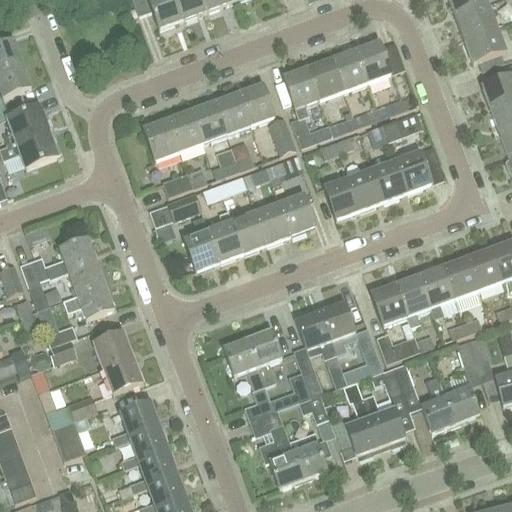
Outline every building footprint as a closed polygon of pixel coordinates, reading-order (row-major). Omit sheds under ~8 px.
[(182,26),(172,0),(152,0),(146,2),(144,0),(128,0),(137,22),(151,17),(158,36),(182,26)] [(198,0),(172,0),(182,26),(206,18),(198,0)] [(229,9),(225,0),(198,0),(206,18),(229,9)] [(225,0),(229,9),(252,0),(225,0)] [(445,0),(453,21),(487,8),(483,0),(445,0)] [(462,44),(496,32),(487,8),(453,21),(462,44)] [(496,32),(462,44),(471,69),(505,56),(496,32)] [(0,75),(22,68),(13,44),(0,48),(0,75)] [(353,56),(365,89),(390,80),(378,46),(353,56)] [(342,98),(365,89),(353,56),(330,64),(342,98)] [(318,106),(342,98),(330,64),(306,73),(318,106)] [(22,68),(0,75),(0,96),(2,102),(30,92),(22,68)] [(489,116),(511,107),(511,69),(507,71),(510,80),(480,92),(489,116)] [(318,106),(306,73),(281,82),(294,115),(295,115),(298,124),(303,122),(309,120),(306,111),(318,106)] [(237,99),(249,132),(274,123),(261,90),(237,99)] [(226,141),(249,132),(237,99),(214,108),(226,141)] [(374,113),(379,125),(410,114),(406,103),(401,105),(400,104),(374,113)] [(498,139),(511,134),(511,107),(489,116),(498,139)] [(201,150),(226,141),(214,108),(189,117),(201,150)] [(0,155),(16,149),(16,148),(47,136),(43,125),(46,124),(42,113),(39,114),(38,111),(6,123),(12,138),(3,141),(7,151),(0,153),(0,155)] [(355,134),(379,125),(374,113),(352,122),(351,122),(355,134)] [(178,158),(201,150),(189,117),(166,125),(178,158)] [(381,130),(385,142),(387,141),(389,145),(402,141),(401,136),(402,136),(401,133),(419,126),(416,118),(398,125),(398,124),(381,130)] [(310,138),(303,122),(298,124),(291,126),(301,153),(316,147),(311,138),(310,138)] [(351,122),(328,131),(333,142),(355,134),(351,122)] [(154,167),(178,158),(166,125),(141,134),(154,167)] [(280,162),(296,156),(284,125),(268,130),(280,162)] [(381,130),(367,135),(371,147),(385,142),(381,130)] [(507,163),(511,161),(511,134),(498,139),(507,163)] [(60,157),(56,146),(51,148),(47,136),(16,148),(16,149),(0,155),(0,158),(3,166),(20,159),(25,173),(56,161),(55,159),(60,157)] [(333,148),(337,159),(353,153),(349,142),(333,148)] [(324,164),(337,159),(333,148),(320,153),(324,164)] [(394,166),(406,200),(431,191),(418,157),(394,166)] [(235,166),(238,176),(255,170),(251,160),(235,166)] [(264,173),(268,185),(302,172),(298,161),(264,173)] [(238,176),(235,166),(212,175),(216,185),(238,176)] [(382,208),(406,200),(394,166),(370,175),(382,208)] [(245,194),(268,185),(264,173),(241,182),(245,194)] [(359,217),(382,208),(370,175),(346,184),(359,217)] [(203,177),(189,183),(193,193),(207,188),(203,177)] [(193,193),(189,183),(187,178),(162,187),(168,202),(193,193)] [(221,203),(245,194),(241,182),(216,191),(221,203)] [(334,226),(359,217),(346,184),(322,192),(334,226)] [(221,203),(216,191),(204,196),(208,208),(221,203)] [(195,199),(167,210),(167,211),(173,227),(202,216),(195,199)] [(277,209),(289,243),(314,234),(302,200),(277,209)] [(266,251),(289,243),(277,209),(254,218),(266,251)] [(230,227),(232,226),(228,215),(219,219),(223,229),(206,235),(219,269),(242,260),(230,227)] [(242,260),(266,251),(254,218),(232,226),(230,227),(242,260)] [(219,269),(206,235),(181,245),(194,278),(219,269)] [(67,278),(95,267),(86,244),(58,254),(62,267),(46,273),(50,285),(67,279),(67,278)] [(511,245),(487,255),(500,288),(502,288),(505,296),(511,294),(511,287),(511,284),(511,283),(511,245)] [(476,297),(500,288),(487,255),(464,264),(476,297)] [(50,285),(46,273),(42,262),(20,270),(28,293),(40,288),(50,285)] [(452,306),(476,297),(464,264),(440,273),(452,306)] [(75,302),(104,291),(95,267),(67,278),(75,302)] [(0,281),(8,302),(24,296),(15,270),(0,276),(0,281)] [(440,310),(452,306),(440,273),(416,282),(428,315),(430,314),(434,324),(443,320),(440,310)] [(416,282),(394,290),(406,323),(408,322),(411,332),(419,329),(416,319),(428,315),(416,282)] [(40,288),(28,293),(36,316),(49,311),(40,288)] [(380,332),(406,323),(394,290),(368,300),(380,332)] [(113,315),(104,291),(75,302),(63,307),(68,319),(80,314),(84,325),(113,315)] [(330,314),(320,318),(336,360),(347,356),(344,349),(358,344),(355,337),(342,303),(328,308),(330,314)] [(21,325),(33,321),(27,304),(15,309),(21,325)] [(500,327),(511,322),(511,315),(510,311),(495,316),(500,327)] [(307,316),(294,321),(305,351),(309,362),(310,362),(322,357),(324,364),(336,360),(320,318),(319,318),(309,322),(307,316)] [(33,321),(21,325),(26,338),(38,334),(36,329),(33,321)] [(461,329),(465,340),(482,334),(477,323),(461,329)] [(452,345),(465,340),(461,329),(448,334),(452,345)] [(50,354),(71,346),(71,345),(76,343),(72,331),(45,340),(50,354)] [(272,336),(247,345),(265,392),(276,388),(269,368),(282,363),(272,336)] [(101,375),(131,363),(121,338),(92,350),(101,375)] [(388,338),(376,343),(386,370),(420,357),(416,346),(414,342),(413,342),(407,345),(393,350),(388,338)] [(431,341),(416,346),(420,357),(435,352),(431,341)] [(480,342),(468,346),(476,369),(487,365),(480,342)] [(247,345),(223,354),(233,381),(248,376),(255,395),(265,392),(247,345)] [(71,346),(50,354),(53,361),(50,362),(53,371),(77,362),(71,346)] [(468,346),(456,350),(464,373),(465,380),(468,393),(482,388),(476,369),(468,346)] [(374,351),(362,355),(367,369),(372,380),(383,376),(374,351)] [(496,383),(495,383),(503,412),(511,409),(511,358),(505,360),(510,379),(496,383)] [(10,360),(0,363),(0,382),(16,376),(10,360)] [(131,363),(101,375),(111,401),(141,390),(131,363)] [(406,369),(393,373),(402,399),(415,394),(406,369)] [(314,373),(301,378),(311,403),(319,400),(320,400),(323,398),(314,373)] [(382,377),(380,378),(384,388),(389,403),(401,399),(402,399),(393,373),(392,374),(383,377),(382,377)] [(31,378),(30,378),(38,398),(48,395),(41,374),(31,378)] [(288,383),(298,408),(311,403),(301,378),(288,383)] [(342,378),(331,382),(336,393),(346,389),(342,378)] [(421,411),(421,412),(421,413),(432,440),(456,430),(440,389),(437,382),(426,386),(434,406),(421,411)] [(451,385),(440,389),(456,430),(479,421),(468,393),(456,398),(451,385)] [(344,425),(331,430),(336,442),(337,447),(348,443),(355,462),(356,461),(358,466),(372,461),(370,456),(380,453),(362,404),(363,404),(357,387),(343,392),(349,409),(352,408),(359,426),(346,431),(344,425)] [(48,395),(38,398),(37,399),(44,419),(46,418),(51,434),(72,426),(66,411),(56,414),(48,395)] [(86,421),(87,421),(97,417),(91,400),(66,410),(72,426),(86,421)] [(329,425),(319,400),(311,403),(298,408),(302,419),(311,416),(317,430),(329,425)] [(363,404),(362,404),(380,453),(389,450),(391,454),(405,449),(403,444),(404,444),(402,437),(396,422),(393,414),(380,419),(374,400),(363,404)] [(256,409),(244,414),(249,426),(274,417),(270,406),(269,404),(256,409)] [(128,442),(157,432),(148,408),(119,418),(126,438),(111,443),(114,453),(129,447),(128,442)] [(274,417),(249,426),(254,439),(255,442),(262,439),(270,436),(274,447),(268,449),(265,452),(263,455),(262,459),(265,468),(269,467),(279,495),(304,486),(290,447),(289,447),(277,415),(274,417)] [(0,436),(10,433),(4,418),(0,419),(0,436)] [(76,437),(76,436),(72,426),(51,434),(50,434),(54,445),(76,437)] [(136,467),(165,456),(157,432),(128,442),(129,447),(135,462),(120,467),(123,476),(138,470),(136,467)] [(0,451),(15,446),(10,433),(0,436),(0,451)] [(58,456),(80,448),(76,437),(54,445),(58,456)] [(317,437),(290,447),(304,486),(328,477),(323,464),(330,461),(325,446),(323,447),(321,447),(317,437)] [(0,466),(20,460),(15,446),(0,451),(0,466)] [(80,448),(58,456),(62,467),(84,459),(80,448)] [(145,490),(174,480),(165,456),(136,467),(138,470),(143,485),(128,491),(131,500),(147,494),(145,490)] [(0,474),(3,481),(25,473),(20,460),(0,466),(0,474)] [(7,495),(30,487),(25,473),(3,481),(7,495)] [(160,511),(183,504),(174,480),(145,490),(147,494),(152,509),(144,511),(160,511)] [(30,487),(7,495),(12,509),(35,500),(30,487)] [(76,511),(70,494),(56,499),(61,511),(76,511)]
